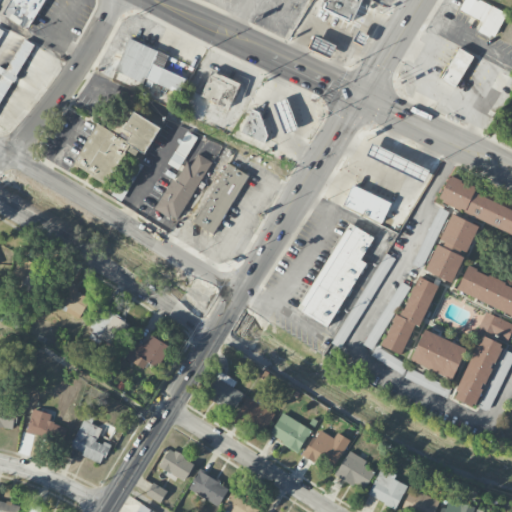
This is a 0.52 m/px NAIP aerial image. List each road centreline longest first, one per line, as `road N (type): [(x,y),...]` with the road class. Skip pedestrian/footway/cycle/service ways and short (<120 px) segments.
road 1 (tertiary): [(362,97),(102,511)]
road 2 (residential): [(239,293),(9,154)]
road 3 (residential): [(0,205),(214,333)]
road 4 (secondary): [(152,0),(362,97)]
road 5 (residential): [(117,0),(75,76),(0,162)]
road 6 (residential): [(335,511),(167,409)]
